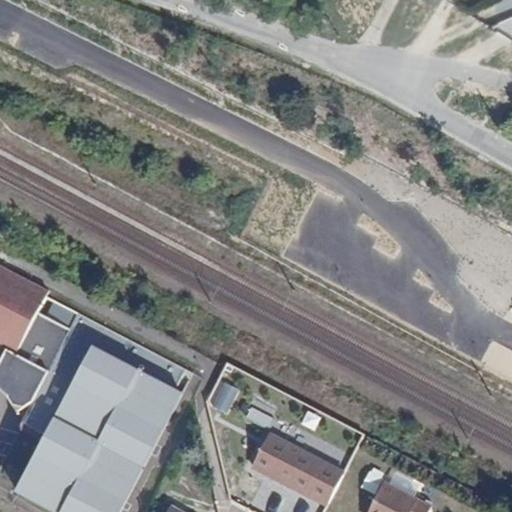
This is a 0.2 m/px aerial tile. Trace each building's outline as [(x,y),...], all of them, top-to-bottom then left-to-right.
[(0,287),(13,272),(0,265),(0,287)] [(13,272),(0,287),(0,341),(7,345),(9,354),(0,371),(0,385),(12,392),(17,407),(33,402),(71,329),(39,313),(50,292),(13,272)] [(0,371),(9,354),(7,345),(0,341),(0,371)] [(122,511),(185,394),(95,346),(16,493),(52,511),(122,511)] [(268,433),(251,464),(305,493),(321,461),(268,433)] [(386,480),(369,511),(430,511),(434,506),(386,480)] [(190,511),(173,502),(170,506),(181,511),(190,511)]
